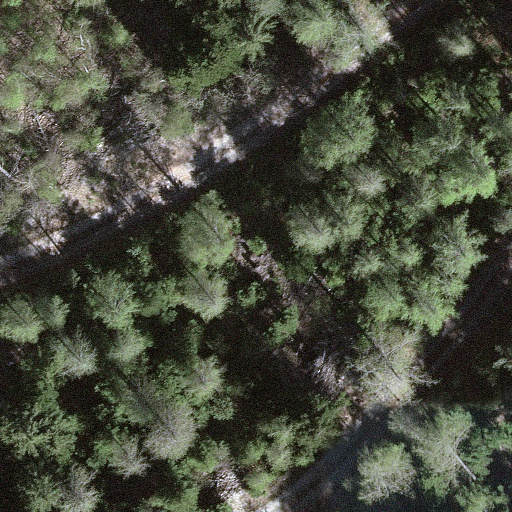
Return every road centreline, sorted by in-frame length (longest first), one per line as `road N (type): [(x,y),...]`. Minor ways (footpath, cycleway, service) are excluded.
road 1 (track): [(0,261),(199,155),(430,0)]
road 2 (track): [(511,263),(474,319),(279,511)]
